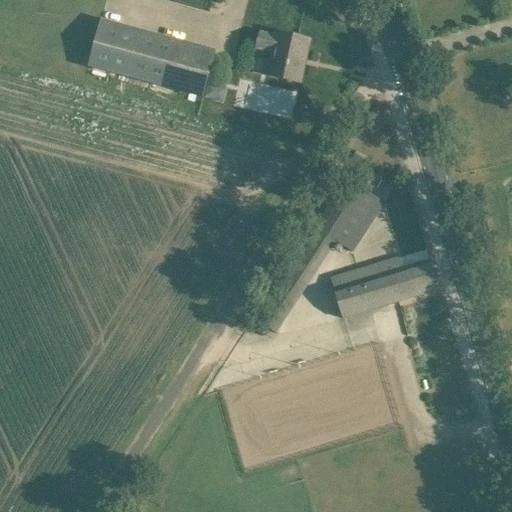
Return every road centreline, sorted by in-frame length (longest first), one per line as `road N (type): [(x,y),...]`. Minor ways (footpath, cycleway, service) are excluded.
road 1 (track): [(96,511),(362,94),(387,75)]
road 2 (tertiary): [(511,436),(391,0)]
